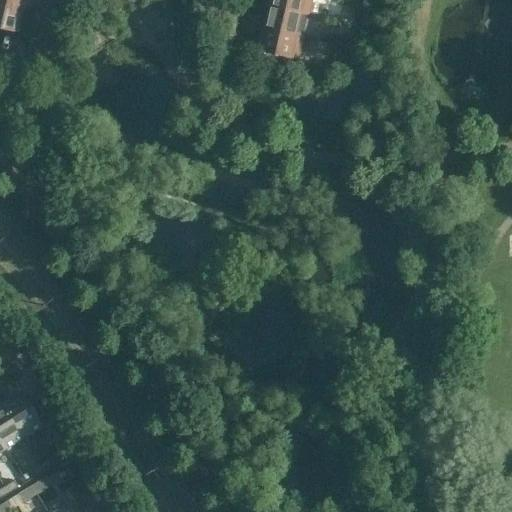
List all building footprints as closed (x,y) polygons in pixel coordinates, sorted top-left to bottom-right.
[(0,0),(0,3),(22,9),(24,0),(0,0)] [(308,14),(311,0),(269,0),(269,5),(308,14)] [(0,28),(17,32),(22,9),(0,3),(0,28)] [(303,36),(308,14),(269,5),(264,27),(303,36)] [(245,14),(243,22),(256,26),(258,17),(245,14)] [(254,34),(256,26),(243,22),(241,31),(254,34)] [(298,59),(303,36),(264,27),(258,51),(291,58),(298,59)] [(23,393),(4,405),(24,437),(43,425),(23,393)] [(24,437),(4,405),(0,407),(0,439),(6,448),(24,437)] [(51,458),(41,464),(45,471),(55,465),(51,458)] [(45,471),(41,464),(31,470),(35,477),(45,471)] [(46,477),(32,486),(36,493),(51,484),(46,477)] [(14,481),(4,487),(9,494),(19,487),(14,481)] [(22,502),(36,493),(32,486),(18,495),(22,502)] [(0,498),(9,494),(4,487),(0,489),(0,498)] [(99,488),(91,492),(96,502),(104,497),(99,488)] [(8,501),(0,505),(0,511),(5,511),(12,508),(8,501)] [(76,511),(71,503),(55,511),(76,511)]
